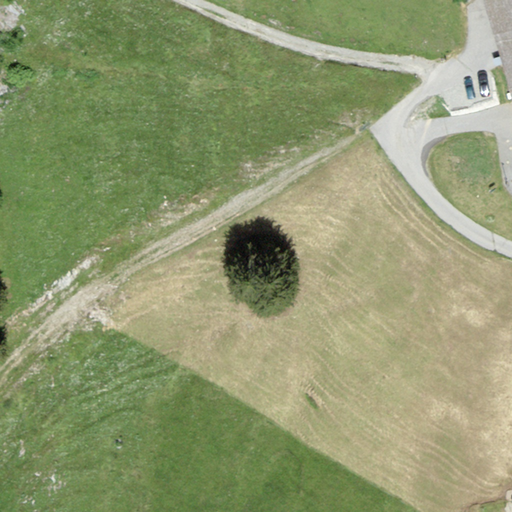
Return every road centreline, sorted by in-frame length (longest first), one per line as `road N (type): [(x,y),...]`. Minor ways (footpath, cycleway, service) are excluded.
road 1 (track): [(449,76),(254,35),(178,0)]
road 2 (unclassified): [(511,247),(444,210),(394,137),(403,108),(449,76)]
